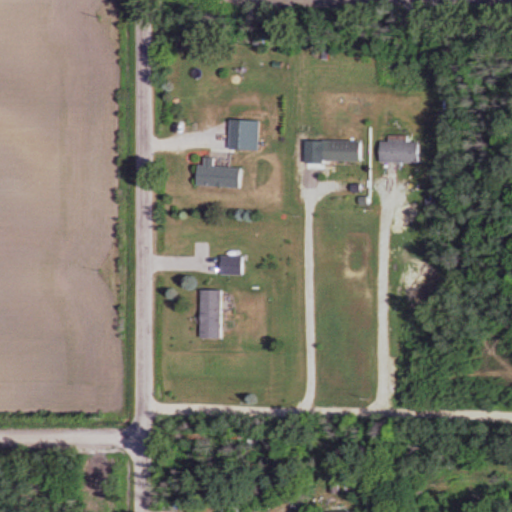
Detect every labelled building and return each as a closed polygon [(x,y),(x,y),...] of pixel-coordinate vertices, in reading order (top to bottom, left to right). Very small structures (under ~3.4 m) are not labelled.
[(368,142),(330,142),(330,161),(368,161),(368,142)] [(385,164),(426,164),(426,143),(385,143),(385,164)] [(221,159),(206,158),(205,187),(248,189),(249,169),(221,167),(221,159)] [(223,275),(247,275),(247,257),(223,257),(223,275)] [(228,291),(204,291),(204,339),(228,339),(228,291)] [(247,511),(246,498),(232,500),(233,511),(247,511)]
